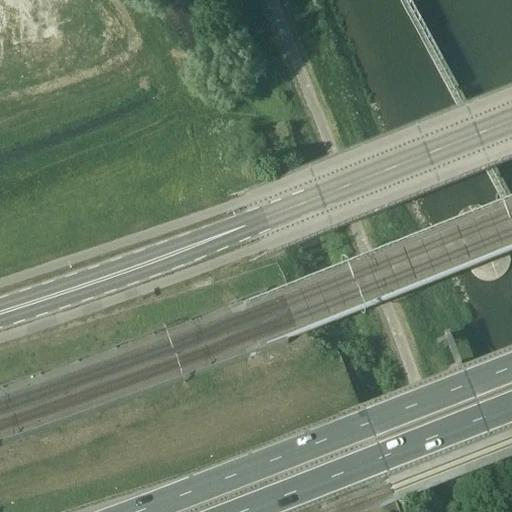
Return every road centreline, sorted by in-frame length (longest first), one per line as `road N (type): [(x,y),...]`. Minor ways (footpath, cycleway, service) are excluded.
road 1 (secondary): [(0,315),(511,123)]
road 2 (motorway): [(511,369),(138,511)]
road 3 (track): [(0,485),(307,381)]
road 4 (motorway): [(241,511),(511,407)]
